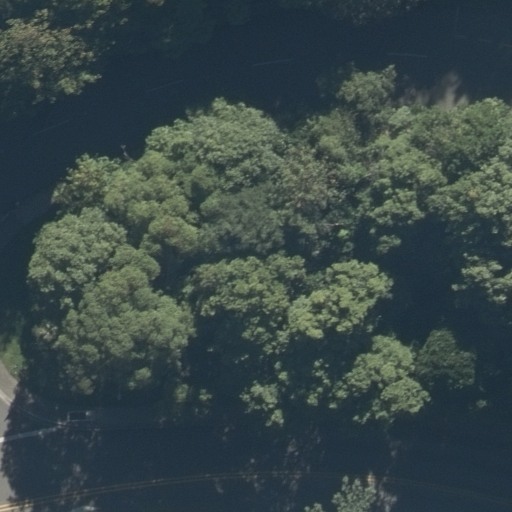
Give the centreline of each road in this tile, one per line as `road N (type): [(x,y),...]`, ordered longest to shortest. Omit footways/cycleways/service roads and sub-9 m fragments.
road 1 (tertiary): [(0,153),(154,91),(239,69),(401,57),(511,70)]
road 2 (tertiary): [(511,511),(380,484),(298,480),(197,486),(59,511)]
